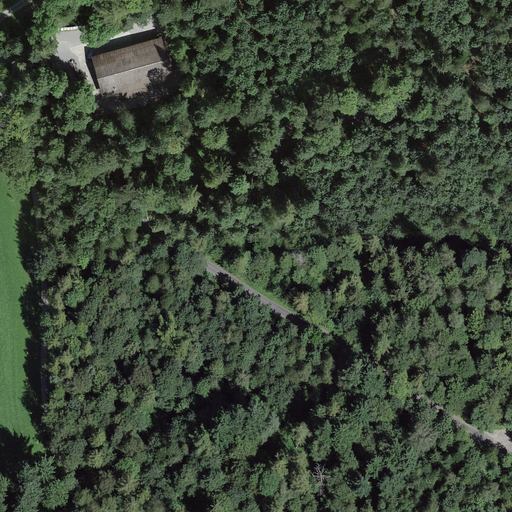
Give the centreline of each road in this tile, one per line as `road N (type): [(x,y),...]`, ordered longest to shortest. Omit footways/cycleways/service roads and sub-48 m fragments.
road 1 (unclassified): [(0,80),(28,133),(134,213),(511,458)]
road 2 (track): [(511,122),(337,126),(134,213)]
road 3 (track): [(93,511),(50,424),(39,198),(28,133)]
road 4 (track): [(0,52),(54,45),(206,0)]
